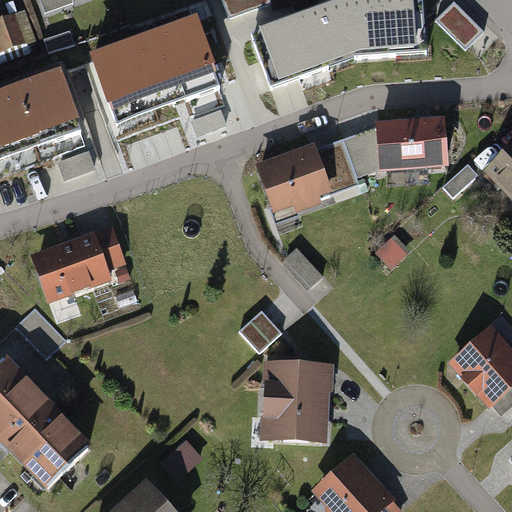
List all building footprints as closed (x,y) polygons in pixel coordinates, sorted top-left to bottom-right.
[(225,0),(233,19),(275,3),(273,0),(225,0)] [(330,0),(260,25),(280,79),(363,48),(417,44),(414,0),(330,0)] [(442,22),(469,51),(487,33),(460,5),(442,22)] [(20,13),(0,19),(0,54),(31,44),(20,13)] [(199,17),(95,53),(119,123),(224,86),(199,17)] [(63,68),(0,88),(0,159),(84,131),(63,68)] [(381,127),(383,177),(454,175),(451,124),(381,127)] [(317,149),(331,190),(357,181),(344,140),(317,149)] [(331,190),(317,149),(263,167),(279,214),(333,196),(331,190)] [(511,149),(490,170),(511,193),(511,149)] [(480,174),(469,162),(444,185),(454,197),(480,174)] [(116,228),(41,254),(57,300),(118,279),(114,267),(128,262),(116,228)] [(412,257),(397,241),(379,257),(394,274),(412,257)] [(304,253),(291,263),(317,294),(330,283),(304,253)] [(38,311),(22,329),(53,356),(69,338),(38,311)] [(263,352),(282,336),(267,317),(247,332),(263,352)] [(511,346),(494,326),(452,362),(491,407),(511,388),(511,346)] [(0,438),(51,487),(88,448),(1,365),(0,366),(0,438)] [(336,369),(268,368),(267,439),(335,440),(336,369)] [(191,444),(165,467),(182,487),(208,464),(191,444)] [(361,455),(316,491),(330,507),(328,511),(376,511),(396,497),(361,455)] [(179,511),(153,483),(121,511),(179,511)]
